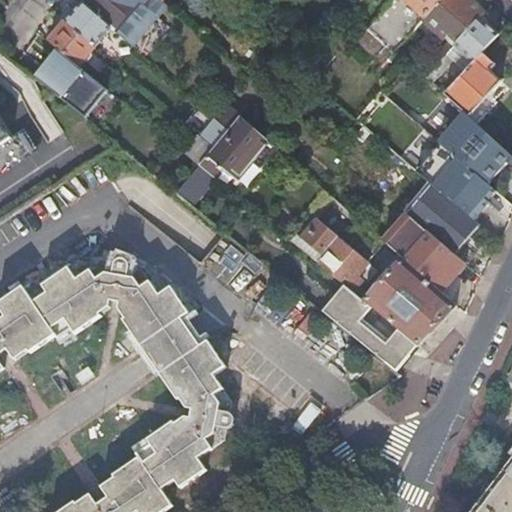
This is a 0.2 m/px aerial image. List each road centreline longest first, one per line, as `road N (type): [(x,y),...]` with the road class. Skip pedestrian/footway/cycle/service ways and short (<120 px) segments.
road 1 (residential): [(221,311),(96,209),(0,271)]
road 2 (residential): [(0,464),(221,311)]
road 3 (residential): [(221,311),(372,433)]
road 4 (residential): [(511,263),(430,437)]
road 5 (residential): [(372,433),(258,511)]
